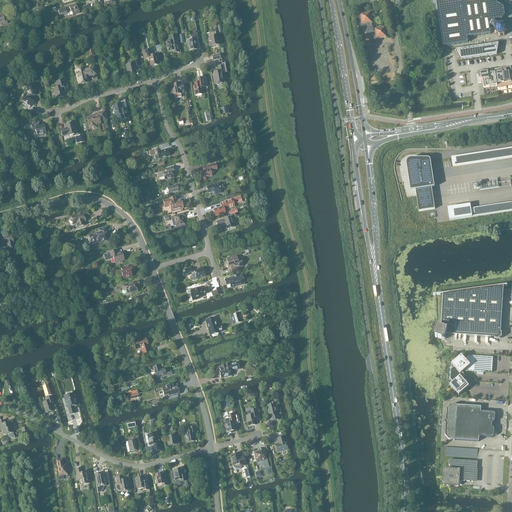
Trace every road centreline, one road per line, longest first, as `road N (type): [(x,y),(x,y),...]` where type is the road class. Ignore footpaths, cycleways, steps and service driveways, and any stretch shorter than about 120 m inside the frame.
road 1 (residential): [(0,407),(122,464),(211,448)]
road 2 (primary): [(404,511),(378,297)]
road 3 (residential): [(0,217),(68,198),(104,202),(131,223),(151,268)]
road 4 (residential): [(209,252),(154,80)]
road 5 (primary): [(378,297),(364,139)]
road 6 (primary): [(352,141),(378,297)]
road 7 (tertiary): [(364,139),(511,112)]
road 8 (residential): [(211,448),(167,310)]
road 9 (primary): [(332,0),(352,141)]
road 10 (primary): [(364,139),(338,0)]
